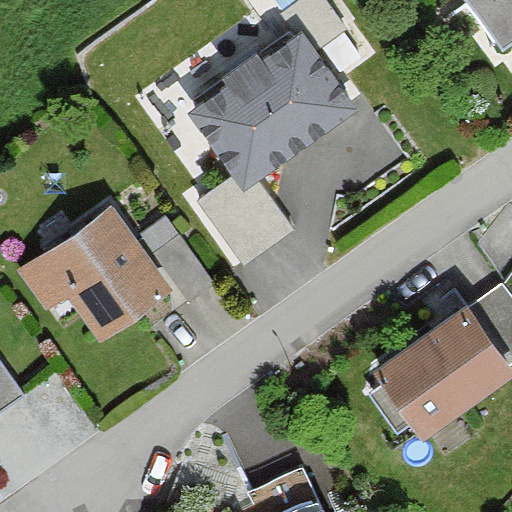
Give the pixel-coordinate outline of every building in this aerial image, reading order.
[(343,34),(320,0),(299,0),(278,14),(292,36),(227,79),(230,84),(192,110),(246,191),(360,115),(317,51),(343,34)] [(511,0),(463,0),(501,53),(511,45),(511,0)] [(135,238),(115,209),(18,273),(42,310),(67,294),(101,346),(161,306),(154,295),(166,287),(180,309),(210,289),(163,219),(135,238)] [(511,363),(511,306),(501,290),(380,369),(426,438),(511,381),(511,368),(510,365),(511,363)] [(0,411),(21,398),(0,367),(0,411)] [(329,511),(328,510),(325,511),(312,511),(295,473),(247,495),(255,511),(329,511)]
